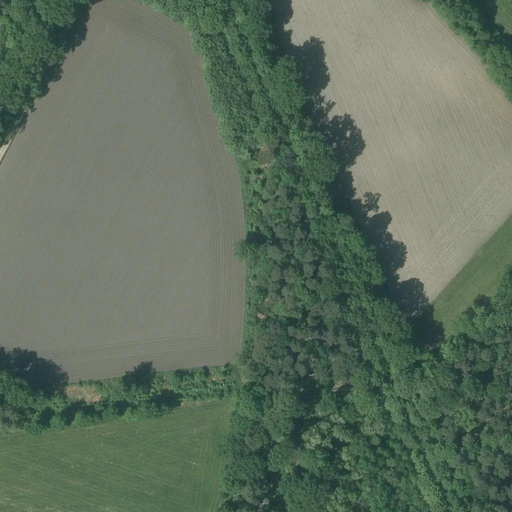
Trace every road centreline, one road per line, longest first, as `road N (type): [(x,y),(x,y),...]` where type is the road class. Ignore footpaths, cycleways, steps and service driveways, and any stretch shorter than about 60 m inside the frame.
road 1 (tertiary): [(450,511),(225,0)]
road 2 (track): [(76,0),(0,155)]
road 3 (track): [(391,374),(228,402)]
road 4 (track): [(409,418),(472,390),(511,345)]
